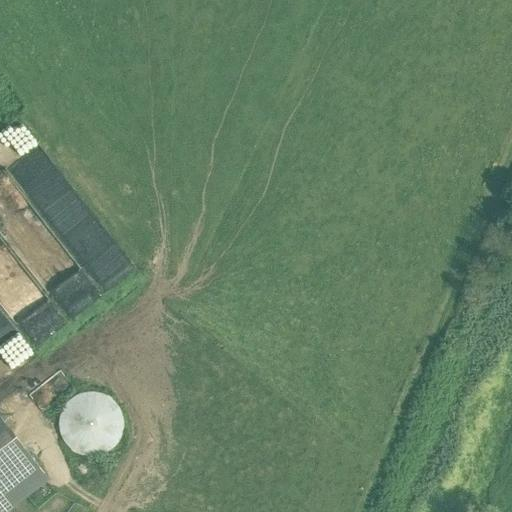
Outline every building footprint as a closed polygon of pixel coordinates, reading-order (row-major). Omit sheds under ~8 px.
[(106,261),(113,275),(128,267),(121,254),(106,261)] [(6,310),(0,314),(0,352),(13,368),(37,349),(6,310)] [(44,339),(50,328),(36,319),(30,330),(44,339)] [(58,426),(58,431),(59,435),(64,443),(67,447),(72,451),(78,454),(85,456),(90,457),(96,456),(103,454),(107,452),(112,449),(115,446),(118,442),(121,435),(122,429),(123,423),(122,417),(119,410),(117,406),(113,402),(107,397),(103,395),(96,393),(92,393),(87,393),(82,394),(73,397),(66,403),(63,408),(61,412),(59,417),(58,426)] [(0,511),(6,511),(49,480),(0,417),(0,511)]
